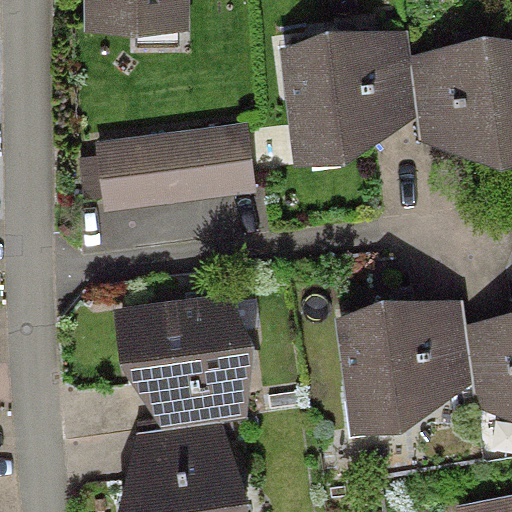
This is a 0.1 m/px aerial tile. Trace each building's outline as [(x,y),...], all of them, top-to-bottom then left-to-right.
[(85,0),(86,32),(191,29),(190,0),(85,0)] [(327,31),(282,50),(296,165),(342,166),(417,118),(410,55),(408,30),(327,31)] [(511,38),(484,35),(410,55),(417,118),(420,141),(501,170),(511,167),(511,38)] [(247,123),(96,143),(98,156),(103,197),(105,211),(256,191),(247,123)] [(83,200),(103,197),(98,156),(78,158),(83,200)] [(229,293),(115,311),(120,364),(162,430),(223,423),(247,420),(254,347),(229,293)] [(474,384),(468,326),(464,300),(381,300),(336,319),(352,436),(402,435),(474,384)] [(511,310),(468,326),(474,384),(477,409),(511,420),(511,310)] [(249,511),(251,505),(223,423),(162,430),(137,433),(116,511),(249,511)] [(511,511),(511,494),(456,505),(457,511),(511,511)]
